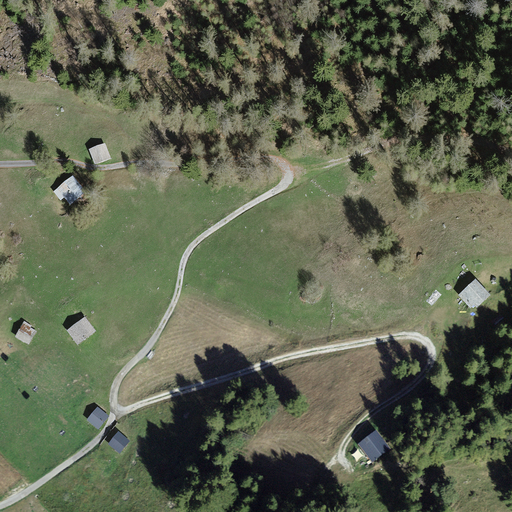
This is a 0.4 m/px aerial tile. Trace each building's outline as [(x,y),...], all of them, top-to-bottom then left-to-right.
[(104,142),(89,149),(95,164),(110,157),(104,142)] [(73,179),(55,192),(67,208),(85,195),(73,179)] [(478,281),(459,296),(473,312),(491,297),(478,281)] [(88,310),(69,322),(78,336),(97,324),(88,310)] [(38,326),(23,318),(16,332),(30,340),(38,326)] [(97,408),(86,421),(97,431),(109,419),(97,408)] [(375,432),(357,445),(370,464),(388,451),(375,432)] [(137,443),(125,434),(115,448),(127,456),(137,443)]
